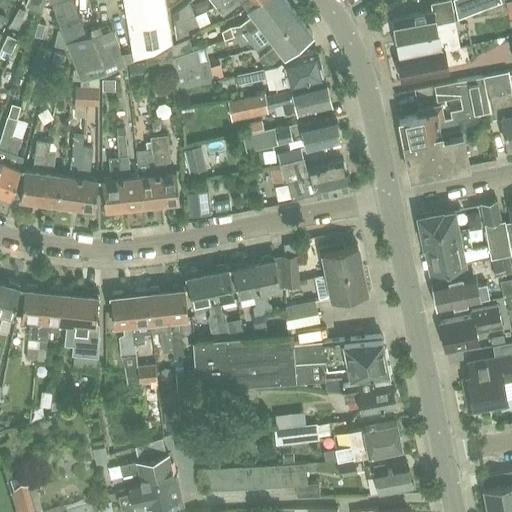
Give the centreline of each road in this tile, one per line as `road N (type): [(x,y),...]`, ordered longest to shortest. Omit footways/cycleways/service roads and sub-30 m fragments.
road 1 (residential): [(388,203),(109,249),(0,233)]
road 2 (unclassified): [(443,454),(388,203)]
road 3 (unclassified): [(388,203),(362,78),(347,35),(322,0)]
road 4 (residential): [(388,203),(511,178)]
